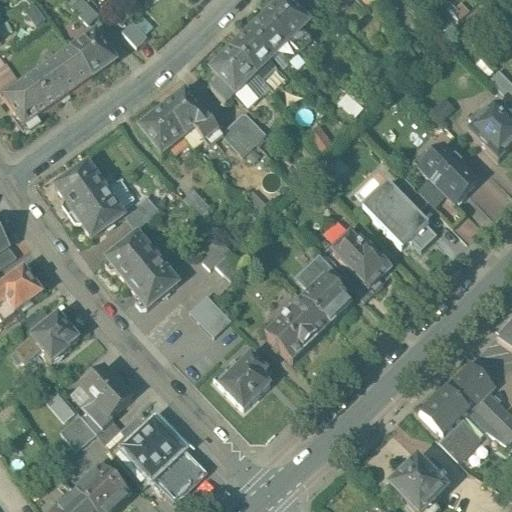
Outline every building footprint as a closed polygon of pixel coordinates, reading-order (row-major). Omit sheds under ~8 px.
[(97,18),(80,1),(70,11),(87,28),(97,18)] [(310,26),(285,1),(264,22),(298,57),(310,45),(301,35),(310,26)] [(42,23),(34,11),(26,17),(34,29),(42,23)] [(298,57),(264,22),(247,38),(272,63),(279,56),(289,66),(298,57)] [(147,41),(132,26),(122,36),(136,51),(147,41)] [(115,66),(95,37),(71,53),(91,83),(115,66)] [(247,38),(231,54),(256,79),(272,63),(247,38)] [(70,53),(3,101),(22,128),(34,119),(37,122),(92,83),(91,83),(71,53),(71,54),(70,53)] [(256,79),(231,54),(210,74),(220,84),(211,93),(226,108),(245,90),(252,97),(263,86),(256,79)] [(4,68),(0,61),(0,97),(1,98),(19,85),(6,67),(4,68)] [(511,88),(499,75),(489,85),(509,105),(511,102),(511,88)] [(206,123),(185,96),(162,114),(184,142),(194,134),(206,150),(221,138),(207,122),(206,123)] [(511,123),(496,107),(484,120),(478,114),(468,124),(474,130),(468,136),(497,166),(511,151),(511,123)] [(162,114),(139,132),(161,160),(184,142),(162,114)] [(265,140),(247,121),(244,121),(235,131),(254,151),(265,140)] [(328,147),(321,130),(310,135),(318,152),(328,147)] [(254,151),(235,131),(223,142),(243,162),(254,151)] [(445,149),(432,162),(425,154),(412,166),(420,173),(419,174),(454,209),(478,185),(445,149)] [(88,168),(56,190),(67,206),(64,211),(70,220),(106,195),(88,168)] [(428,207),(403,181),(391,192),(416,218),(428,207)] [(391,192),(388,188),(362,213),(401,253),(409,245),(411,246),(421,256),(436,241),(427,231),(428,230),(416,218),(391,192)] [(209,211),(194,194),(183,204),(199,221),(209,211)] [(106,195),(70,220),(76,229),(82,229),(93,243),(125,221),(106,195)] [(146,202),(128,217),(135,225),(153,210),(146,202)] [(161,220),(153,210),(135,225),(143,235),(161,220)] [(0,257),(8,252),(10,250),(1,237),(0,237),(0,257)] [(138,238),(107,263),(109,265),(106,271),(111,276),(117,275),(127,288),(158,263),(138,238)] [(394,277),(360,242),(357,245),(350,238),(332,255),(343,266),(372,297),(383,286),(380,282),(389,273),(393,277),(394,277)] [(0,257),(0,273),(16,263),(8,252),(0,257)] [(231,256),(215,271),(223,278),(238,263),(231,256)] [(334,275),(319,261),(311,269),(324,282),(325,282),(330,287),(338,279),(334,275)] [(238,263),(223,278),(231,287),(248,271),(239,262),(238,263)] [(158,263),(127,288),(138,302),(136,308),(141,314),(146,312),(147,313),(178,289),(158,263)] [(372,297),(343,266),(334,275),(338,279),(363,306),(372,297)] [(325,282),(324,282),(311,269),(311,268),(295,284),(309,298),(301,305),(328,333),(352,310),(330,287),(325,282)] [(2,288),(0,289),(0,322),(3,327),(42,299),(41,297),(44,295),(36,283),(33,286),(23,273),(2,288)] [(301,305),(265,340),(293,368),(328,333),(301,305)] [(45,315),(22,332),(29,342),(50,324),(45,315)] [(212,330),(197,315),(182,330),(196,345),(212,330)] [(50,324),(29,342),(30,343),(13,357),(23,369),(39,356),(50,369),(67,355),(66,354),(77,344),(68,332),(71,330),(61,318),(58,320),(57,319),(50,324)] [(511,323),(496,340),(498,342),(497,343),(511,353),(511,323)] [(251,360),(231,380),(225,374),(214,385),(243,416),(269,391),(260,382),(266,376),(251,360)] [(494,393),(468,368),(444,392),(469,417),(469,418),(476,426),(487,437),(506,450),(511,444),(511,424),(506,419),(507,418),(492,401),(490,403),(487,400),(494,393)] [(104,372),(80,394),(93,408),(108,425),(110,424),(133,402),(104,372)] [(444,392),(420,417),(445,442),(462,425),(469,418),(469,417),(444,392)] [(59,396),(47,406),(64,426),(76,416),(59,396)] [(108,425),(93,408),(85,416),(87,418),(103,435),(112,426),(110,424),(108,425)] [(103,435),(87,418),(82,422),(96,440),(97,440),(103,435)] [(81,421),(61,438),(76,456),(96,440),(82,422),(81,421)] [(445,442),(440,447),(459,467),(487,437),(476,426),(469,432),(462,425),(445,442)] [(103,435),(97,440),(104,449),(120,435),(112,426),(103,435)] [(126,453),(124,455),(149,485),(151,487),(151,486),(174,508),(202,479),(181,459),(183,458),(154,427),(126,453)] [(120,435),(104,449),(115,462),(124,455),(126,453),(122,449),(128,444),(120,435)] [(149,485),(124,455),(115,462),(141,493),(149,485)] [(425,470),(418,462),(388,490),(409,511),(437,511),(434,508),(448,494),(440,486),(447,479),(432,464),(425,470)] [(120,511),(130,503),(98,469),(81,485),(84,491),(75,499),(76,501),(86,511),(120,511)] [(70,492),(56,506),(59,509),(60,508),(64,511),(76,501),(75,499),(70,492)] [(86,511),(76,501),(64,511),(60,508),(59,509),(55,511),(86,511)]
